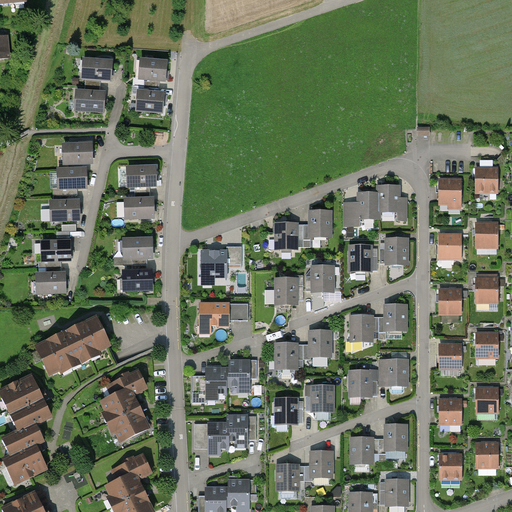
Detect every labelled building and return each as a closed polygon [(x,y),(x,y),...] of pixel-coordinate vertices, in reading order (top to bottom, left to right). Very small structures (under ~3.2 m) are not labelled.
[(25,0),(0,0),(0,9),(26,7),(25,0)] [(11,37),(0,38),(0,64),(12,64),(11,37)] [(167,61),(137,60),(136,83),(166,85),(167,61)] [(112,62),(83,61),(81,84),(111,85),(112,62)] [(104,94),(74,93),(73,116),(103,118),(104,94)] [(165,95),(136,93),(134,116),(164,118),(165,95)] [(91,145),(61,146),(61,168),(91,167),(91,145)] [(156,168),(126,169),(126,192),(156,191),(156,168)] [(498,170),(475,170),(475,196),(498,196),(498,170)] [(85,171),(56,172),(56,194),(86,193),(85,171)] [(462,181),(439,181),(439,207),(462,207),(462,181)] [(405,186),(380,187),(381,216),(397,216),(398,223),(410,223),(409,200),(405,200),(405,186)] [(358,205),(344,205),(345,228),(379,227),(378,198),(357,199),(358,205)] [(152,200),(122,200),(123,224),(153,223),(152,200)] [(79,202),(49,203),(49,226),(79,225),(79,202)] [(330,213),(307,213),(307,241),(331,241),(330,213)] [(498,224),(475,224),(475,251),(498,251),(498,224)] [(299,226),(277,227),(277,253),(299,253),(299,226)] [(461,236),(439,236),(439,262),(461,262),(461,236)] [(409,239),(385,240),(386,269),(410,269),(409,239)] [(152,240),(122,240),(123,264),(152,263),(152,240)] [(70,243),(40,244),(41,267),(71,266),(70,243)] [(227,252),(201,252),(201,287),(228,286),(228,268),(245,268),(245,246),(227,246),(227,252)] [(375,248),(350,248),(350,277),(375,277),(375,248)] [(335,266),(312,266),(312,294),(336,294),(335,266)] [(152,271),(122,272),(123,296),(153,295),(152,271)] [(64,275),(34,276),(35,299),(65,298),(64,275)] [(298,279),(275,280),(276,306),(298,306),(298,279)] [(499,280),(476,280),(476,306),(499,306),(499,280)] [(462,291),(440,291),(440,317),(462,317),(462,291)] [(249,303),(200,303),(201,336),(214,336),(214,331),(228,331),(227,324),(249,324),(249,303)] [(406,306),(382,307),(383,337),(407,336),(406,306)] [(371,319),(346,319),(346,348),(372,347),(371,319)] [(98,320),(34,349),(49,381),(112,352),(98,320)] [(332,333),(309,334),(309,362),(333,361),(332,333)] [(498,335),(476,335),(476,362),(498,362),(498,335)] [(462,346),(439,346),(439,373),(462,373),(462,346)] [(295,347),(272,347),(273,373),(295,373),(295,347)] [(229,363),(229,370),(229,391),(238,391),(238,398),(253,398),(253,382),(259,382),(259,363),(229,363)] [(409,365),(385,365),(386,395),(410,394),(409,365)] [(229,370),(207,370),(207,404),(229,404),(229,391),(229,370)] [(150,434),(135,399),(147,394),(138,374),(109,386),(115,399),(101,406),(119,448),(150,434)] [(53,420),(33,377),(0,392),(0,394),(19,436),(38,427),(53,420)] [(374,377),(349,377),(349,406),(374,405),(374,377)] [(498,390),(476,390),(476,416),(498,416),(498,390)] [(335,391),(311,392),(312,420),(335,419),(335,391)] [(462,401),(439,401),(439,427),(462,427),(462,401)] [(297,405),(275,405),(276,431),(298,431),(297,405)] [(229,418),(229,426),(229,446),(239,447),(239,453),(253,453),(253,437),(260,437),(260,418),(229,418)] [(229,426),(207,426),(207,459),(229,459),(229,446),(229,426)] [(38,427),(19,436),(4,443),(13,462),(6,465),(16,487),(48,472),(38,450),(47,446),(38,427)] [(410,429),(385,429),(386,459),(410,459),(410,429)] [(374,441),(349,442),(350,470),(375,470),(374,441)] [(498,445),(476,445),(476,472),(499,472),(498,445)] [(335,456),(312,456),(312,484),(336,484),(335,456)] [(462,456),(439,456),(439,483),(462,483),(462,456)] [(152,511),(140,482),(152,477),(143,457),(114,470),(120,483),(106,489),(115,511),(152,511)] [(298,469),(276,469),(276,496),(298,495),(298,469)] [(228,483),(228,490),(228,511),(237,511),(251,511),(252,502),(258,502),(258,483),(228,483)] [(409,511),(409,483),(385,484),(385,511),(409,511)] [(228,490),(206,490),(205,511),(227,511),(228,511),(228,490)] [(373,511),(373,495),(348,496),(348,511),(373,511)] [(41,511),(33,497),(2,511),(41,511)]
